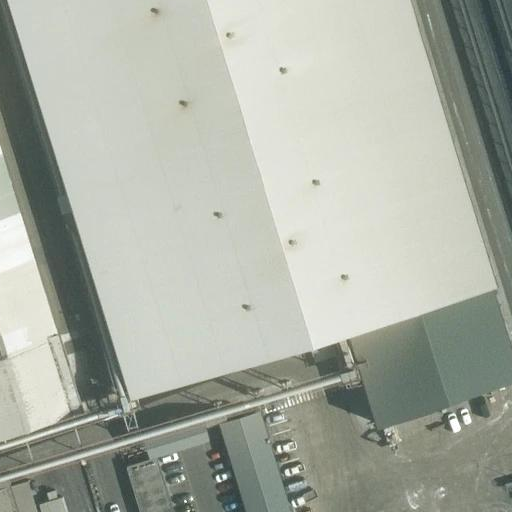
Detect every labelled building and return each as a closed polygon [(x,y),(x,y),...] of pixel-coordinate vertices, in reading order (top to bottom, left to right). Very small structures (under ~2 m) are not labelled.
[(0,0),(0,27),(34,137),(159,99),(128,0),(0,0)] [(0,269),(35,259),(0,145),(0,269)] [(213,298),(192,228),(177,233),(177,232),(95,258),(96,258),(81,263),(102,332),(117,327),(117,328),(199,302),(213,298)] [(0,436),(84,411),(50,303),(0,318),(0,436)] [(291,511),(259,409),(243,414),(241,407),(204,418),(203,418),(144,437),(150,456),(210,438),(206,426),(220,421),(247,511),(291,511)] [(213,511),(193,445),(161,455),(178,511),(174,511),(158,457),(156,458),(156,457),(127,467),(141,511),(213,511)] [(38,511),(28,480),(12,485),(8,475),(0,477),(0,511),(38,511)]
